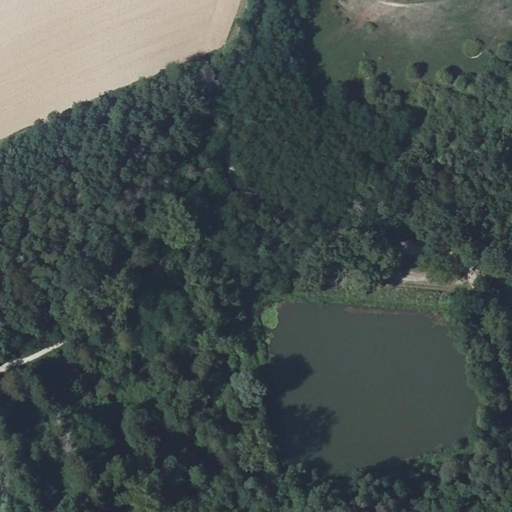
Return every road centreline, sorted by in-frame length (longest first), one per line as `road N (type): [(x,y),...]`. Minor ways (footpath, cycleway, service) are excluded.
road 1 (track): [(270,0),(230,157),(251,194),(342,232),(470,269)]
road 2 (track): [(470,269),(511,413)]
